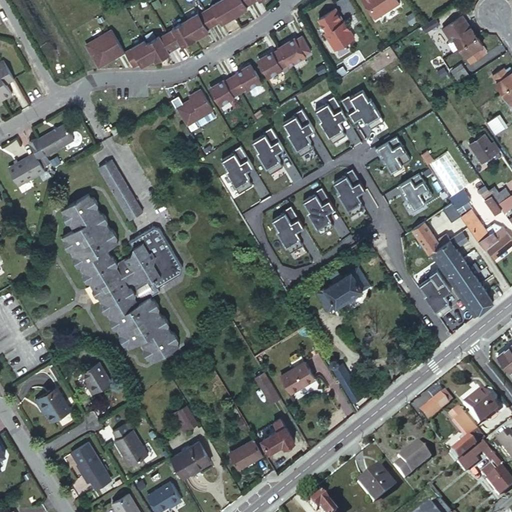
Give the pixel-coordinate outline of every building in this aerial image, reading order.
[(210,8),(204,12),(211,26),(218,22),(219,24),(232,16),(223,0),(220,0),(209,6),(210,8)] [(223,0),(232,16),(246,9),(245,7),(251,3),(249,0),(223,0)] [(361,0),(374,19),(398,4),(395,0),(361,0)] [(343,21),(335,8),(319,18),(327,31),(325,32),(335,48),(354,37),(349,28),(347,28),(346,25),(347,25),(344,20),(343,21)] [(196,14),(182,21),(192,39),(206,31),(205,29),(211,26),(204,12),(197,16),(196,14)] [(425,22),(423,24),(419,26),(424,33),(436,26),(440,23),(436,15),(431,18),(425,22)] [(170,31),(164,34),(171,48),(178,44),(179,46),(192,39),(182,21),(169,28),(170,31)] [(449,32),(459,47),(468,42),(476,36),(466,21),(449,32)] [(110,30),(85,44),(97,66),(106,61),(105,58),(113,53),(115,57),(122,52),(110,30)] [(286,44),(279,48),(286,61),(287,63),(304,53),(303,51),(309,47),(300,33),(294,37),(293,35),(283,40),(286,44)] [(156,36),(143,43),(151,59),(153,61),(166,53),(165,51),(171,48),(164,34),(157,38),(156,36)] [(468,42),(459,47),(469,63),(482,54),(481,52),(486,50),(476,36),(468,42)] [(128,49),(122,52),(130,67),(137,63),(138,66),(151,59),(143,43),(141,40),(128,47),(128,49)] [(262,59),(258,61),(266,75),(281,66),(280,65),(286,61),(279,48),(277,46),(270,50),(270,48),(260,54),(262,59)] [(0,101),(13,94),(7,83),(4,78),(12,74),(4,61),(0,63),(0,101)] [(491,76),(503,67),(500,61),(485,71),(493,84),(495,82),(491,76)] [(236,71),(229,75),(238,90),(244,86),(245,88),(260,79),(251,65),(247,67),(245,63),(234,70),(236,71)] [(461,63),(450,71),(459,83),(470,76),(461,63)] [(501,92),(511,84),(511,70),(508,66),(505,69),(503,67),(491,76),(495,82),(501,92)] [(14,79),(12,74),(4,78),(7,83),(14,79)] [(222,77),(211,83),(214,87),(210,90),(218,104),(233,95),(232,94),(238,90),(229,75),(223,79),(222,77)] [(511,84),(501,92),(507,100),(507,102),(505,103),(509,109),(511,106),(511,84)] [(192,96),(174,107),(183,121),(191,116),(193,119),(211,108),(199,87),(190,93),(192,96)] [(366,121),(369,127),(383,119),(370,98),(368,99),(362,89),(349,97),(349,96),(341,101),(353,121),(361,116),(364,122),(366,121)] [(339,121),(346,116),(334,96),(326,101),(327,102),(314,109),(320,119),(318,120),(331,141),(344,134),(341,128),(342,127),(339,121)] [(294,113),(295,114),(282,122),(288,132),(286,133),(299,154),(312,146),(309,141),(310,140),(307,134),(314,129),(302,109),(294,113)] [(35,139),(28,143),(34,154),(38,161),(74,141),(65,125),(36,141),(35,139)] [(114,136),(119,133),(115,127),(110,129),(114,136)] [(276,152),(283,148),(271,127),(263,132),(264,133),(251,140),(257,150),(255,151),(268,173),(281,165),(278,159),(280,158),(276,152)] [(496,144),(488,133),(487,133),(494,143),(491,145),(485,135),(469,145),(482,163),(500,151),(495,145),(496,144)] [(395,135),(374,148),(379,155),(380,155),(385,162),(390,171),(402,164),(401,163),(409,158),(395,135)] [(245,171),(253,166),(240,146),(233,150),(233,151),(221,159),(226,168),(225,170),(237,191),(251,183),(247,178),(249,177),(245,171)] [(17,188),(44,172),(38,161),(34,154),(13,165),(15,168),(8,172),(17,188)] [(428,166),(449,197),(464,187),(465,186),(444,155),(428,166)] [(99,165),(131,217),(144,209),(112,157),(99,165)] [(358,194),(365,189),(353,169),(345,174),(346,175),(333,182),(339,192),(337,193),(350,214),(363,206),(359,201),(361,200),(358,194)] [(419,172),(397,185),(402,193),(403,192),(408,199),(413,208),(425,202),(424,200),(432,195),(419,172)] [(493,186),(489,189),(496,199),(498,202),(507,196),(502,189),(497,192),(493,186)] [(327,212),(334,208),(322,187),(314,192),(315,193),(302,201),(308,210),(306,211),(319,232),(332,224),(329,219),(330,218),(327,212)] [(464,187),(449,197),(452,201),(465,221),(475,214),(467,202),(471,198),(464,187)] [(489,189),(488,187),(481,192),(499,218),(506,213),(502,207),(499,203),(498,202),(496,199),(489,189)] [(74,229),(63,236),(64,239),(63,242),(68,250),(71,251),(74,255),(73,258),(78,266),(81,266),(84,271),(82,275),(87,282),(90,283),(101,302),(100,305),(105,312),(108,313),(111,317),(110,321),(114,328),(118,329),(120,333),(119,336),(124,344),(127,345),(129,347),(140,340),(144,346),(142,349),(147,357),(150,357),(152,361),(180,345),(178,342),(179,340),(174,332),(171,331),(168,327),(169,324),(165,316),(162,315),(159,311),(160,308),(155,300),(152,300),(151,297),(139,304),(136,298),(137,295),(133,289),(148,280),(156,281),(161,288),(185,273),(186,268),(169,239),(163,238),(139,253),(143,259),(140,267),(126,276),(122,269),(119,269),(115,263),(126,256),(125,254),(126,250),(122,243),(118,242),(115,238),(116,234),(112,227),(108,226),(106,222),(107,219),(103,211),(99,211),(98,208),(98,205),(94,197),(91,196),(88,192),(62,208),(64,211),(63,215),(67,222),(71,223),(71,224),(74,229)] [(499,203),(502,207),(511,200),(511,198),(510,196),(499,203)] [(511,200),(502,207),(506,213),(506,214),(511,210),(511,200)] [(296,230),(303,226),(291,206),(283,210),(284,212),(272,219),(278,229),(276,230),(288,251),(301,243),(298,237),(300,236),(296,230)] [(478,239),(485,250),(488,248),(493,258),(511,241),(511,238),(502,225),(494,223),(485,229),(476,217),(468,222),(481,238),(478,239)] [(427,254),(430,252),(440,246),(423,221),(411,229),(427,254)] [(449,238),(440,246),(430,252),(437,262),(456,248),(449,238)] [(462,257),(456,248),(437,262),(443,270),(462,257)] [(468,266),(462,257),(443,270),(448,279),(468,266)] [(317,291),(328,311),(369,285),(357,266),(340,276),(337,272),(330,276),(333,281),(317,291)] [(474,274),(468,266),(448,279),(454,288),(474,274)] [(423,294),(437,315),(450,306),(446,301),(448,300),(444,294),(451,289),(437,269),(430,274),(430,276),(418,284),(425,293),(423,294)] [(479,283),(474,274),(454,288),(460,296),(479,283)] [(486,292),(479,283),(460,296),(466,305),(486,292)] [(492,302),(486,292),(466,305),(474,316),(492,302)] [(511,348),(511,349),(509,346),(497,356),(509,371),(511,369),(511,348)] [(334,367),(336,366),(337,364),(337,363),(337,362),(337,360),(336,359),(334,358),(332,358),(331,358),(329,359),(328,360),(328,361),(331,367),(332,367),(333,367),(334,367)] [(281,376),(292,393),(315,379),(304,362),(281,376)] [(90,386),(95,394),(112,384),(99,363),(83,373),(90,386)] [(357,411),(366,403),(341,363),(336,366),(334,367),(332,368),(331,368),(357,411)] [(41,411),(43,409),(37,398),(56,386),(54,384),(33,397),(41,411)] [(271,401),(279,397),(272,385),(265,389),(271,401)] [(37,398),(43,409),(50,421),(70,410),(56,386),(37,398)] [(465,400),(481,421),(499,407),(495,402),(483,386),(465,400)] [(418,410),(428,421),(453,399),(443,388),(418,410)] [(486,390),(495,402),(498,400),(498,397),(492,389),(489,388),(486,390)] [(483,437),(462,412),(453,420),(463,434),(470,431),(472,434),(449,451),(456,459),(463,454),(475,444),(476,445),(481,440),(481,439),(483,437)] [(192,431),(202,425),(196,415),(186,421),(192,431)] [(235,419),(240,427),(245,424),(241,416),(235,419)] [(278,445),(281,444),(283,447),(294,440),(280,418),(273,422),(277,430),(261,439),(268,451),(278,445)] [(187,434),(192,431),(186,421),(181,424),(187,434)] [(128,430),(124,422),(111,429),(115,437),(112,439),(128,465),(146,454),(131,428),(128,430)] [(511,456),(511,429),(510,427),(496,437),(511,456)] [(77,463),(88,481),(106,470),(88,439),(69,450),(77,463)] [(228,452),(237,468),(261,455),(252,439),(228,452)] [(261,439),(257,441),(265,453),(268,451),(261,439)] [(0,471),(3,470),(0,465),(0,458),(8,454),(0,440),(0,471)] [(400,459),(393,465),(404,479),(430,457),(417,440),(397,456),(400,459)] [(474,458),(481,452),(487,448),(481,440),(476,445),(471,449),(469,451),(474,458)] [(170,457),(182,477),(193,471),(191,469),(208,459),(198,441),(170,457)] [(511,482),(500,467),(502,466),(487,448),(481,452),(490,462),(491,460),(498,469),(496,471),(491,465),(481,473),(498,496),(511,484),(511,482)] [(464,455),(455,462),(463,472),(477,461),(474,458),(469,451),(464,455)] [(191,469),(193,471),(210,461),(208,459),(191,469)] [(86,482),(88,481),(77,463),(76,464),(86,482)] [(357,482),(373,501),(383,493),(392,485),(377,466),(357,482)] [(169,481),(150,492),(160,510),(161,511),(169,511),(171,511),(168,505),(180,498),(169,481)] [(160,510),(150,492),(147,494),(157,511),(160,510)] [(421,492),(408,503),(412,508),(426,497),(421,492)] [(109,503),(113,511),(136,511),(126,494),(109,503)] [(333,511),(319,494),(307,504),(313,511),(314,511),(316,511),(317,511),(333,511)]
